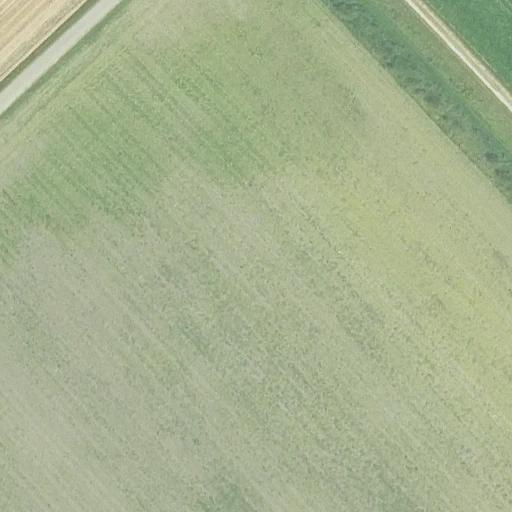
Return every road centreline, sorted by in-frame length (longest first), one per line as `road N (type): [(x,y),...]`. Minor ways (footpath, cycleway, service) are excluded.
road 1 (unclassified): [(107,0),(0,102)]
road 2 (track): [(410,0),(511,107)]
